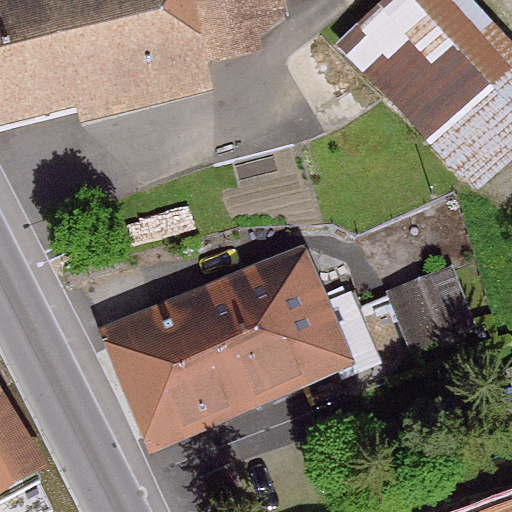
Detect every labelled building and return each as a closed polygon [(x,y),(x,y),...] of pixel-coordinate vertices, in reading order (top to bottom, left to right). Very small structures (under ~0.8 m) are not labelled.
[(208,57),(234,51),(229,31),(272,8),(270,0),(44,0),(26,5),(25,0),(0,0),(0,119),(71,103),(70,96),(208,59),(208,57)] [(479,177),(511,149),(511,64),(453,0),(400,0),(346,50),(390,98),(427,138),(479,177)] [(102,349),(121,396),(313,314),(294,270),(102,349)] [(387,295),(405,342),(409,352),(468,328),(445,273),(387,295)] [(358,328),(346,299),(313,314),(121,396),(138,437),(233,396),(238,406),(315,374),(334,365),(340,379),(374,364),(358,328)] [(0,415),(2,415),(0,410),(0,503),(22,492),(0,435),(0,415)]
